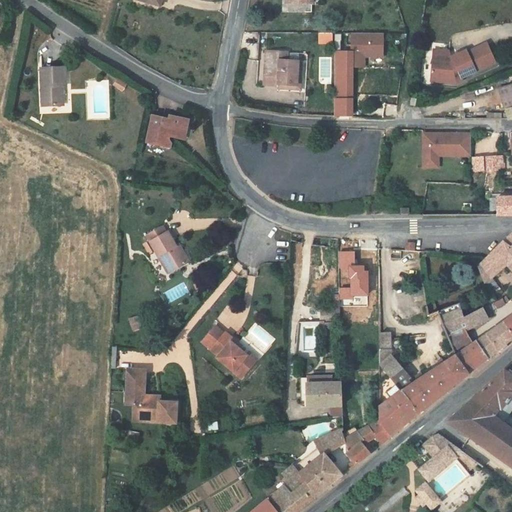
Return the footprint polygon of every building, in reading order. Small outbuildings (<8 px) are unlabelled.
[(317,45),(332,44),(331,32),(316,33),(317,45)] [(349,33),(349,68),(365,68),(365,58),(382,58),(382,33),(349,33)] [(426,62),(424,81),(449,84),(455,81),(454,79),(469,73),(460,52),(445,58),(447,63),(445,64),(426,62)] [(295,65),(284,64),(280,63),(281,55),(260,53),(258,78),(267,79),(271,76),(273,78),(272,86),(293,89),(295,65)] [(32,101),(51,102),(51,81),(56,81),(57,63),(33,63),(32,101)] [(272,91),(296,93),(299,65),(295,65),(293,89),(272,86),(272,91)] [(258,78),(257,85),(272,86),(273,78),(271,76),(267,79),(258,78)] [(108,77),(105,82),(114,88),(117,82),(108,77)] [(511,102),(511,80),(485,89),(488,111),(511,102)] [(511,102),(488,111),(490,120),(511,119),(511,102)] [(173,127),(175,120),(162,116),(160,124),(154,122),(155,119),(144,116),(139,137),(148,140),(147,145),(161,149),(163,141),(161,139),(161,136),(174,139),(177,128),(173,127)] [(173,127),(177,128),(174,139),(177,140),(182,121),(175,120),(173,127)] [(511,137),(501,138),(502,159),(502,160),(511,160),(511,137)] [(460,138),(413,138),(413,166),(427,166),(427,159),(460,160),(460,138)] [(471,171),(484,171),(483,156),(471,156),(471,171)] [(502,160),(502,159),(495,160),(495,180),(501,180),(501,178),(504,177),(502,160)] [(511,199),(509,200),(510,202),(487,202),(486,219),(511,219),(511,199)] [(137,237),(157,275),(174,266),(165,248),(158,234),(156,235),(153,229),(137,237)] [(511,263),(511,244),(510,246),(503,241),(495,248),(511,263)] [(168,246),(165,248),(174,266),(178,264),(168,246)] [(472,278),(476,299),(488,293),(482,280),(491,271),(494,268),(502,278),(499,280),(508,290),(511,285),(511,263),(495,248),(481,259),(476,267),(481,277),(472,278)] [(183,287),(186,294),(192,292),(188,285),(183,287)] [(501,298),(493,302),(497,309),(505,304),(501,298)] [(326,335),(326,317),(327,303),(317,302),(317,317),(307,316),(307,327),(309,327),(309,328),(320,328),(320,335),(326,335)] [(496,346),(511,332),(511,307),(511,308),(485,330),(496,346)] [(452,381),(469,367),(458,351),(451,335),(472,325),(467,314),(450,322),(444,309),(426,317),(439,364),(452,381)] [(469,367),(496,346),(485,330),(458,351),(469,367)] [(227,368),(234,374),(243,363),(236,357),(233,360),(226,354),(218,347),(221,344),(212,336),(210,338),(201,331),(188,346),(206,361),(205,363),(220,376),(227,368)] [(386,397),(403,420),(452,381),(439,364),(426,373),(397,388),(379,356),(379,338),(377,338),(369,338),(368,361),(382,388),(386,396),(386,397)] [(218,347),(226,354),(229,350),(221,344),(218,347)] [(511,469),(511,424),(498,413),(511,394),(511,374),(497,363),(451,422),(511,469)] [(234,374),(227,368),(220,376),(227,382),(234,374)] [(142,410),(135,410),(135,405),(126,404),(126,400),(127,377),(109,376),(108,400),(112,400),(112,409),(116,409),(116,426),(158,428),(159,408),(142,407),(142,410)] [(323,410),(324,388),(316,388),(316,381),(285,379),(284,401),(291,402),(290,407),(323,410)] [(375,442),(403,420),(386,397),(386,396),(382,388),(371,398),(377,404),(367,412),(367,432),(375,442)] [(142,401),(135,401),(126,400),(126,404),(135,405),(135,410),(142,410),(142,407),(142,401)] [(360,441),(366,450),(375,442),(367,432),(367,412),(328,444),(330,446),(344,467),(359,455),(353,446),(360,441)] [(322,436),(322,432),(308,440),(294,448),(297,453),(273,472),(279,479),(298,503),(328,479),(321,473),(323,470),(309,458),(330,446),(328,444),(322,436)] [(417,442),(399,457),(402,460),(405,459),(407,462),(408,461),(413,467),(429,451),(417,442)] [(407,462),(406,462),(412,469),(401,477),(409,488),(397,498),(408,511),(417,511),(421,510),(420,509),(452,484),(449,481),(459,473),(429,451),(413,467),(408,461),(407,462)] [(248,505),(253,511),(286,511),(298,503),(279,479),(273,472),(272,471),(263,479),(269,487),(248,505)]
